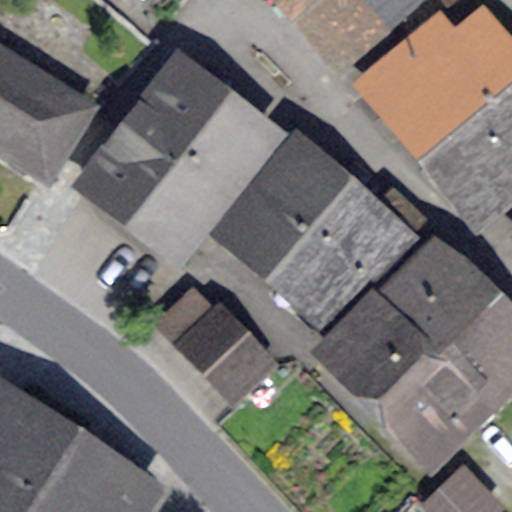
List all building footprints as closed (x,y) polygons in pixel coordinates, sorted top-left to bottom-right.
[(286,0),(304,21),(328,0),(286,0)] [(328,0),(304,21),(345,67),(406,12),(395,0),(328,0)] [(395,0),(406,12),(419,0),(395,0)] [(440,33),(374,87),(434,159),(511,95),(511,64),(482,28),(455,51),(440,33)] [(0,155),(43,182),(86,110),(0,56),(0,155)] [(172,74),(130,127),(230,206),(237,196),(272,152),(172,74)] [(511,206),(511,95),(434,159),(431,161),(480,220),(497,205),(504,214),(511,206)] [(85,184),(185,263),(230,206),(130,127),(85,184)] [(313,243),(365,287),(367,289),(424,225),(391,196),(375,214),(361,201),(353,210),(283,148),(253,183),(256,185),(252,190),(313,243)] [(233,236),(282,280),(313,243),(252,190),(212,236),(224,247),(233,236)] [(282,280),(332,323),(365,287),(313,243),(282,280)] [(433,253),(385,299),(443,356),(490,311),(433,253)] [(192,296),(158,327),(232,406),(273,367),(218,309),(210,315),(192,296)] [(385,299),(325,358),(382,414),(443,356),(385,299)] [(486,424),(511,397),(511,332),(490,311),(443,356),(382,414),(428,461),(459,431),(466,439),(486,424)] [(13,402),(0,421),(0,511),(137,511),(140,509),(104,486),(110,477),(74,454),(79,445),(13,402)] [(492,511),(460,478),(425,511),(492,511)]
